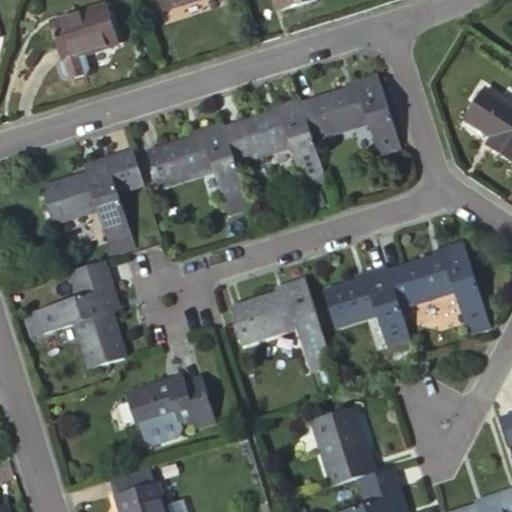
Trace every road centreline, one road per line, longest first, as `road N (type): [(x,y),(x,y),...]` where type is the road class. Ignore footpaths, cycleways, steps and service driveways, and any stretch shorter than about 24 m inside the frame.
road 1 (residential): [(0,146),(390,25)]
road 2 (residential): [(177,282),(441,195)]
road 3 (residential): [(441,195),(390,25)]
road 4 (residential): [(52,511),(0,344)]
